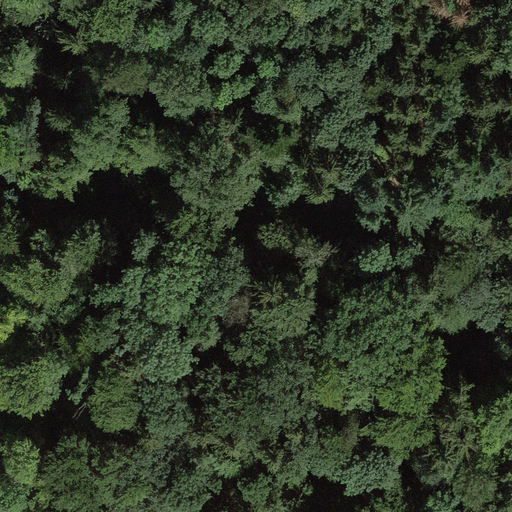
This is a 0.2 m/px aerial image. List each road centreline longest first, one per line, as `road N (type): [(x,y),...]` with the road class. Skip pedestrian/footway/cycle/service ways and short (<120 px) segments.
road 1 (track): [(141,0),(202,88),(446,511)]
road 2 (track): [(396,420),(282,471),(0,446)]
